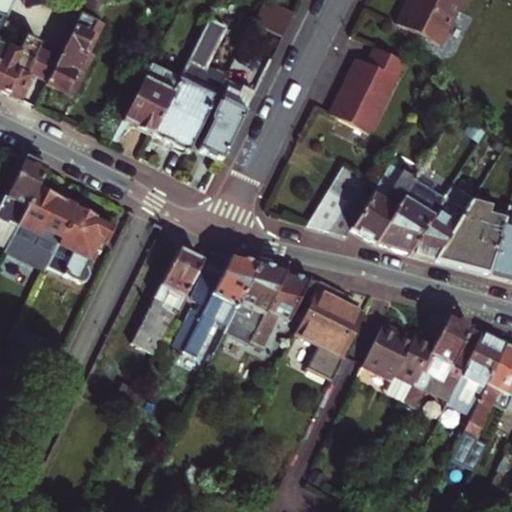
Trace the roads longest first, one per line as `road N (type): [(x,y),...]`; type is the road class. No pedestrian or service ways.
road 1 (residential): [(511,308),(220,233)]
road 2 (residential): [(336,0),(220,233)]
road 3 (residential): [(220,233),(0,120)]
